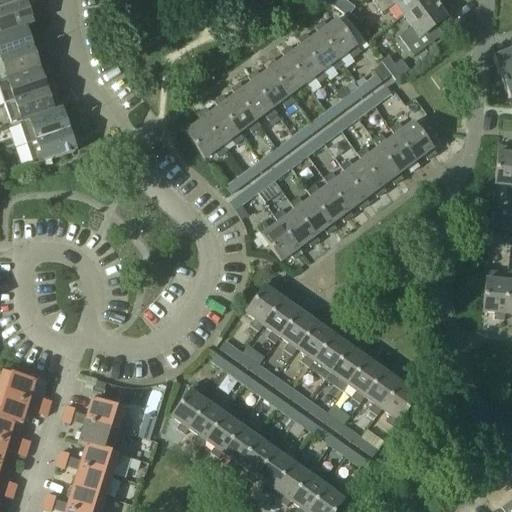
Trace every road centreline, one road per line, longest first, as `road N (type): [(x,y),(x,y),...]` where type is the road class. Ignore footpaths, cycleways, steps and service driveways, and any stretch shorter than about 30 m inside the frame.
road 1 (residential): [(496,465),(490,430),(466,392),(436,248),(472,133),(485,0)]
road 2 (residential): [(66,0),(78,65),(148,181),(204,239),(209,259),(201,289),(154,344),(134,352),(83,337)]
road 3 (residential): [(83,337),(93,296),(88,276),(73,259),(22,253)]
road 4 (residential): [(22,253),(24,314),(52,345),(74,352)]
